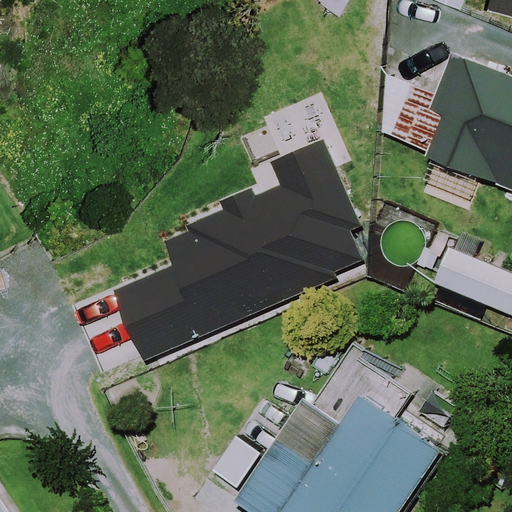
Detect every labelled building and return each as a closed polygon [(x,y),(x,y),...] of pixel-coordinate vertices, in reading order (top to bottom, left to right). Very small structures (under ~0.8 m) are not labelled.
[(353,0),(318,0),(345,15),(353,0)] [(402,150),(497,182),(493,195),(511,201),(511,76),(462,60),(451,93),(371,67),(367,80),(370,126),(406,138),(402,150)] [(511,313),(511,270),(480,258),(489,237),(466,228),(443,285),(511,313)] [(248,500),(265,511),(413,511),(462,442),(445,431),(461,408),(367,342),(347,370),(325,403),(318,398),(292,436),(262,479),(248,500)] [(18,511),(0,486),(0,511),(18,511)]
